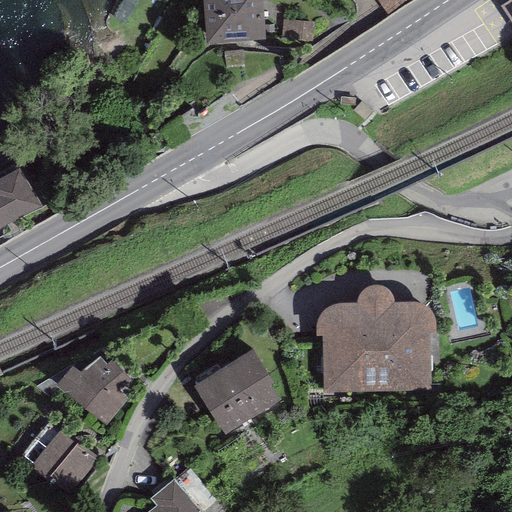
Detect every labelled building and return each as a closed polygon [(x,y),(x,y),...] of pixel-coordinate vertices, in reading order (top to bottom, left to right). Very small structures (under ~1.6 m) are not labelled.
[(255,0),(196,0),(198,39),(257,37),(255,0)] [(407,1),(406,0),(374,0),(384,16),(407,1)] [(511,0),(499,0),(496,3),(511,27),(511,0)] [(312,26),(283,25),(283,41),(312,41),(312,26)] [(0,177),(0,213),(7,225),(41,207),(19,167),(0,177)] [(320,336),(322,395),(423,393),(422,333),(429,332),(429,319),(428,313),(423,307),(416,302),(410,300),(387,300),(386,293),(385,288),(382,284),(376,282),(368,282),(363,283),(358,287),(354,293),(354,302),(330,302),(324,303),(319,305),(315,311),(313,320),(313,336),(320,336)] [(275,399),(245,351),(191,385),(222,433),(275,399)] [(73,364),(60,380),(105,420),(125,396),(116,386),(128,376),(112,357),(106,362),(99,354),(79,370),(73,364)] [(95,457),(61,429),(36,460),(70,488),(95,457)] [(196,511),(170,481),(147,500),(154,508),(149,511),(196,511)]
